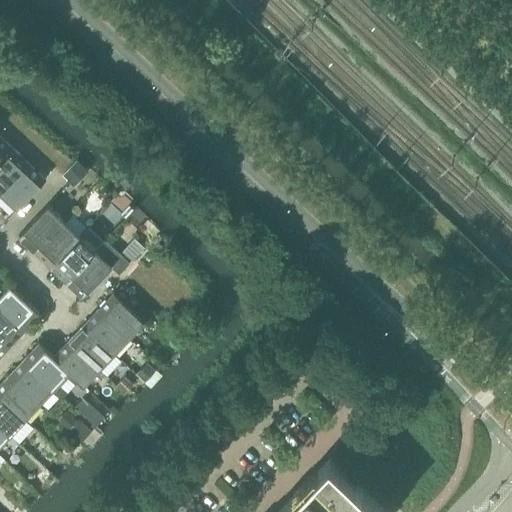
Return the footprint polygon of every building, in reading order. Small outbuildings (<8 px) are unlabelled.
[(0,161),(14,146),(0,133),(0,161)] [(0,190),(1,192),(30,161),(14,146),(0,161),(0,190)] [(71,166),(62,175),(69,181),(76,187),(90,171),(87,168),(84,165),(77,159),(71,166)] [(30,161),(1,192),(18,208),(47,176),(30,161)] [(119,198),(101,217),(107,224),(126,204),(119,198)] [(35,250),(64,220),(48,204),(19,235),(35,250)] [(129,207),(117,219),(121,222),(133,210),(129,207)] [(64,220),(35,250),(51,265),(80,234),(64,220)] [(67,280),(96,249),(80,234),(51,265),(67,280)] [(106,238),(96,249),(67,280),(83,296),(112,265),(120,272),(130,261),(106,238)] [(138,238),(126,251),(134,259),(147,246),(138,238)] [(0,293),(0,304),(25,328),(41,312),(10,283),(0,293)] [(99,308),(130,337),(145,320),(115,291),(99,308)] [(0,334),(11,344),(25,328),(0,304),(0,334)] [(130,337),(99,308),(84,324),(115,353),(130,337)] [(115,353),(84,324),(69,339),(100,368),(115,353)] [(0,355),(11,344),(0,334),(0,355)] [(69,339),(55,355),(54,356),(70,371),(85,385),(100,368),(69,339)] [(25,358),(55,387),(70,371),(54,356),(55,355),(40,341),(25,358)] [(55,387),(25,358),(10,374),(41,403),(55,387)] [(150,363),(140,374),(149,381),(158,371),(150,363)] [(41,403),(10,374),(0,383),(0,394),(26,418),(41,403)] [(128,376),(120,385),(129,394),(138,385),(128,376)] [(26,418),(0,394),(0,423),(11,434),(26,418)] [(99,408),(90,418),(101,427),(110,417),(99,408)] [(69,411),(61,419),(72,430),(80,421),(69,411)] [(80,421),(72,430),(86,442),(96,431),(82,419),(80,421)] [(0,445),(11,434),(0,423),(0,445)] [(47,451),(40,459),(50,469),(58,460),(47,451)] [(389,511),(331,455),(276,511),(389,511)] [(22,460),(16,466),(26,476),(33,469),(22,460)] [(127,505),(134,497),(127,489),(119,497),(127,505)] [(130,508),(134,511),(139,511),(144,507),(137,501),(130,508)]
